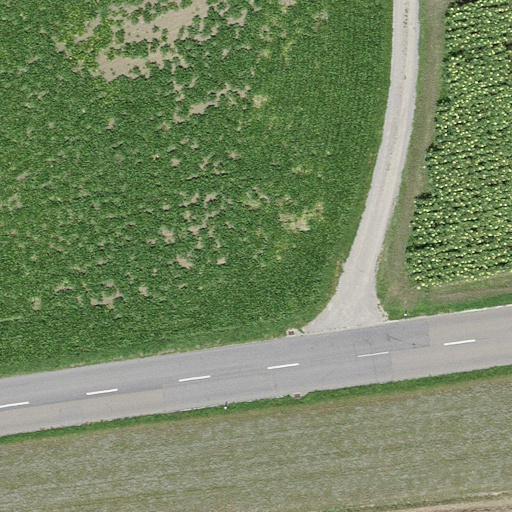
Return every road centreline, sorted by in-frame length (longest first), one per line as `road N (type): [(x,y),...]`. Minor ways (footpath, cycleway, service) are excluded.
road 1 (tertiary): [(0,409),(511,336)]
road 2 (track): [(358,357),(357,280),(391,172),(408,0)]
